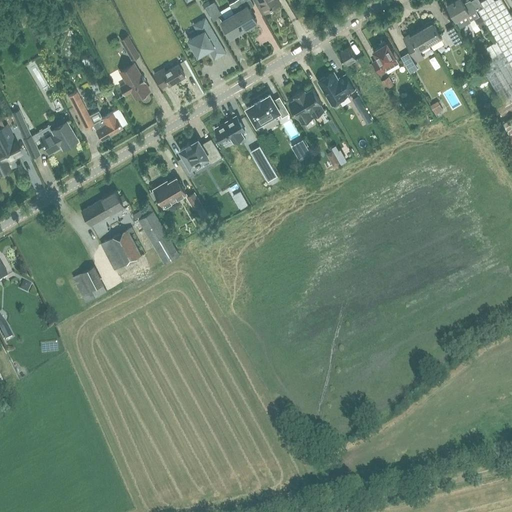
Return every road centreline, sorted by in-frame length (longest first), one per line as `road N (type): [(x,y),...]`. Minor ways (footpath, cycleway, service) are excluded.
road 1 (secondary): [(0,228),(388,0)]
road 2 (track): [(511,467),(337,511)]
